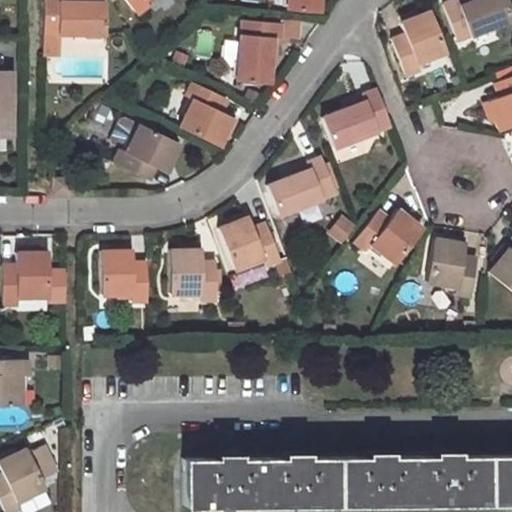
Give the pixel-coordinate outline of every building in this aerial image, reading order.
[(59,33),(106,33),(106,1),(77,1),(59,1),(59,0),(44,0),(44,54),(59,54),(59,33)] [(124,0),(137,18),(150,8),(144,0),(124,0)] [(282,0),(282,9),(315,12),(315,0),(282,0)] [(456,38),(511,17),(505,0),(467,0),(456,5),(454,0),(448,0),(442,2),(456,38)] [(413,3),(395,10),(397,16),(415,9),(413,3)] [(415,58),(441,47),(425,5),(415,9),(397,16),(403,29),(389,34),(403,73),(419,67),(415,58)] [(271,56),(273,39),(279,40),(280,25),(242,21),(235,82),(269,86),(271,56)] [(100,45),(100,35),(60,34),(60,43),(100,45)] [(0,70),(0,134),(8,135),(9,71),(0,70)] [(485,99),(497,130),(511,123),(511,74),(491,82),(496,95),(485,99)] [(327,137),(384,115),(370,79),(354,85),(357,91),(343,97),(316,107),(327,137)] [(177,127),(216,146),(222,135),(230,117),(226,115),(217,111),(223,99),(186,81),(180,94),(190,99),(177,127)] [(354,85),(340,90),(343,97),(357,91),(354,85)] [(124,151),(137,125),(117,116),(114,117),(104,138),(105,141),(114,146),(124,151)] [(230,117),(222,135),(227,138),(236,119),(230,117)] [(137,125),(124,151),(114,146),(108,160),(145,179),(151,166),(162,172),(169,156),(175,144),(137,125)] [(273,209),(329,187),(315,152),(300,157),(303,165),(287,171),(261,181),(273,209)] [(169,156),(162,172),(167,175),(175,159),(169,156)] [(287,171),(303,165),(300,157),(284,163),(287,171)] [(38,195),(75,196),(75,179),(39,178),(38,195)] [(396,206),(412,218),(417,213),(401,200),(396,206)] [(373,242),(393,260),(421,225),(412,218),(396,206),(388,216),(378,208),(353,242),(365,252),(373,242)] [(242,213),(224,220),(226,228),(245,221),(242,213)] [(339,241),(351,225),(337,214),(325,231),(339,241)] [(230,271),(260,260),(263,269),(277,264),(263,226),(248,231),(245,221),(226,228),(216,232),(230,271)] [(172,246),(190,246),(190,238),(172,238),(172,246)] [(465,241),(447,239),(447,246),(464,248),(465,241)] [(106,251),(124,251),(124,243),(106,243),(106,251)] [(500,262),(511,248),(506,244),(495,258),(500,262)] [(159,288),(189,288),(190,298),(203,298),(203,257),(190,257),(190,246),(172,246),(158,245),(159,288)] [(433,245),(428,287),(458,290),(457,301),(473,303),(477,261),(463,260),(464,248),(447,246),(433,245)] [(492,274),(511,289),(511,248),(500,262),(492,274)] [(95,293),(125,293),(125,303),(139,303),(139,261),(124,261),(124,251),(106,251),(94,251),(95,293)] [(16,296),(44,296),(44,252),(13,252),(13,265),(0,265),(0,307),(16,308),(16,296)] [(0,404),(23,404),(22,374),(33,374),(33,359),(0,359),(0,404)] [(53,471),(39,445),(24,453),(37,479),(53,471)] [(0,459),(11,454),(8,448),(0,452),(0,459)] [(16,500),(41,487),(37,479),(24,453),(22,449),(11,454),(0,459),(0,505),(3,511),(18,511),(22,511),(16,500)] [(212,457),(181,458),(181,504),(511,500),(511,453),(453,454),(453,449),(442,449),(430,449),(430,455),(386,455),(386,449),(373,449),(362,449),(362,455),(302,455),(302,450),(291,450),(280,450),(280,456),(236,456),(236,451),(224,451),(212,451),(212,457)]
